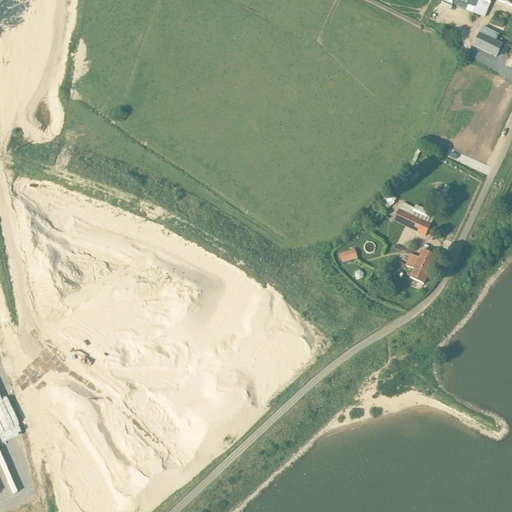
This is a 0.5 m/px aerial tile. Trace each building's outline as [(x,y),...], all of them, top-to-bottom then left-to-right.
[(492,0),(479,0),(476,10),(486,14),(492,0)] [(504,21),(493,17),(491,25),(502,29),(504,21)] [(496,58),(502,44),(480,33),(473,47),(496,58)] [(431,225),(430,224),(399,210),(393,222),(425,237),(431,225)] [(355,249),(339,252),(340,262),(357,260),(355,249)] [(423,285),(437,257),(423,251),(419,258),(411,254),(406,266),(414,270),(410,278),(423,285)]
